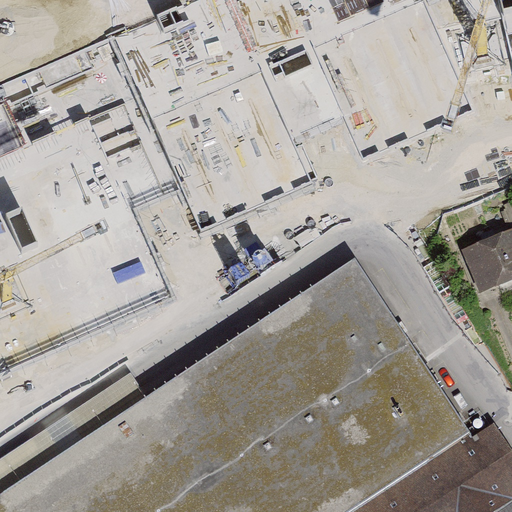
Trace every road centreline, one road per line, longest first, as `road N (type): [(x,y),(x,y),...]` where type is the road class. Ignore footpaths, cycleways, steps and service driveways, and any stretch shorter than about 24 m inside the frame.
road 1 (unknown): [(192,336),(49,138)]
road 2 (unknown): [(113,388),(0,216)]
